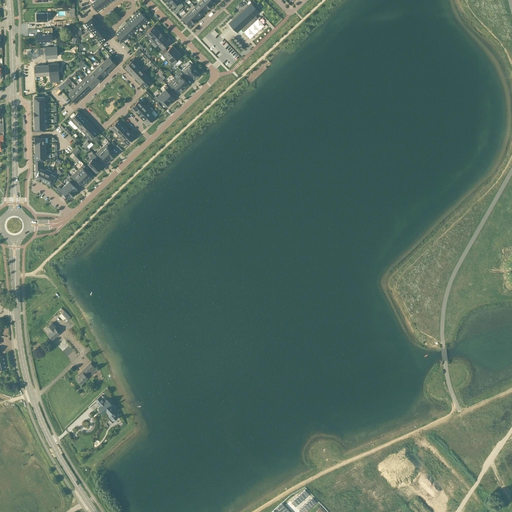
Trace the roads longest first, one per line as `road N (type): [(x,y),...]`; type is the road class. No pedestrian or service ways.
road 1 (residential): [(122,109),(140,91),(119,69),(81,104),(102,127),(116,114)]
road 2 (residential): [(186,41),(214,75),(150,140)]
